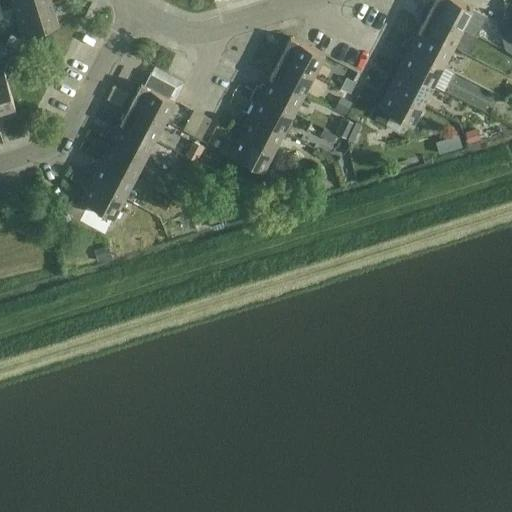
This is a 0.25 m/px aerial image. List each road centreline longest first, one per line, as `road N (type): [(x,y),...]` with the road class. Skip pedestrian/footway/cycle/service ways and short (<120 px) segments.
road 1 (residential): [(0,178),(42,164),(78,127),(130,9)]
road 2 (residential): [(130,9),(177,32),(201,33),(313,0)]
